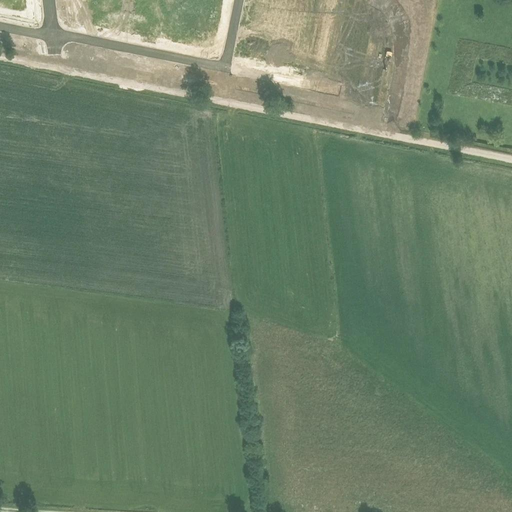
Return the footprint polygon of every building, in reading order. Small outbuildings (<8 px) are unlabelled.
[(261,0),(259,13),(267,14),(266,21),(283,24),(286,11),(284,11),(286,0),(284,0),(261,0)] [(82,3),(80,14),(98,18),(100,7),(82,3)] [(126,6),(124,19),(130,20),(127,32),(140,34),(145,10),(132,7),(126,6)] [(145,10),(140,34),(149,36),(154,12),(153,19),(144,17),(145,10)] [(154,12),(149,36),(162,39),(163,34),(164,27),(174,29),(178,12),(167,10),(166,14),(154,12)] [(182,12),(179,24),(186,26),(183,39),(196,41),(201,16),(182,12)] [(201,16),(196,41),(198,42),(198,43),(208,45),(209,44),(210,44),(212,31),(219,32),(221,19),(201,16)] [(254,38),(251,54),(261,56),(261,53),(272,55),(274,46),(284,48),(287,33),(267,30),(265,40),(254,38)] [(317,46),(314,63),(355,72),(357,63),(355,62),(356,56),(350,55),(350,53),(342,51),(342,48),(342,46),(343,44),(341,43),(342,37),(336,36),(336,34),(333,33),(331,33),(328,32),(327,36),(326,37),(325,42),(325,44),(324,48),(323,47),(321,47),(317,46)] [(59,261),(42,274),(50,285),(67,273),(59,261)] [(19,271),(5,272),(7,293),(21,292),(27,291),(26,279),(20,280),(19,271)] [(67,273),(50,285),(58,296),(75,284),(67,273)] [(74,297),(64,304),(67,309),(75,321),(92,309),(84,297),(77,302),(74,297)] [(92,309),(75,321),(83,332),(100,320),(92,309)] [(100,320),(83,332),(91,343),(95,348),(104,341),(101,336),(108,331),(100,320)] [(12,331),(0,332),(0,351),(0,354),(14,352),(13,343),(19,342),(18,330),(12,331)] [(149,379),(133,391),(140,401),(156,389),(149,379)] [(98,384),(86,385),(88,405),(100,404),(98,384)] [(86,385),(75,386),(77,406),(88,405),(86,385)] [(75,386),(64,388),(66,408),(77,406),(75,386)] [(64,388),(53,389),(56,409),(66,408),(64,388)] [(53,389),(41,390),(43,410),(56,409),(53,389)] [(156,389),(140,401),(146,410),(163,398),(156,389)] [(163,398),(146,410),(152,419),(169,407),(163,398)] [(0,423),(11,422),(9,401),(7,401),(7,400),(0,400),(0,423)] [(23,400),(9,401),(11,422),(25,421),(26,426),(32,425),(31,412),(24,413),(23,400)] [(169,407),(152,419),(159,429),(176,417),(169,407)] [(184,429),(168,441),(175,451),(191,440),(184,429)] [(15,448),(0,449),(0,451),(2,466),(10,465),(10,466),(18,465),(18,464),(25,463),(23,447),(32,446),(31,438),(14,440),(15,448)] [(191,440),(175,451),(180,458),(196,447),(191,440)] [(196,447),(180,458),(185,465),(201,454),(196,447)] [(57,449),(56,469),(68,470),(68,469),(69,450),(70,450),(57,449)] [(69,450),(68,469),(78,470),(79,451),(69,450)] [(79,451),(78,470),(87,470),(89,452),(79,451)] [(89,452),(87,470),(97,471),(98,452),(89,452)] [(98,452),(97,471),(106,472),(108,453),(98,452)] [(108,453),(106,472),(116,472),(117,454),(108,453)] [(116,472),(116,473),(128,474),(130,454),(117,453),(117,454),(116,472)] [(201,454),(185,465),(190,471),(205,461),(201,454)] [(190,471),(189,472),(197,482),(201,489),(213,481),(208,474),(213,470),(206,460),(205,461),(190,471)]
